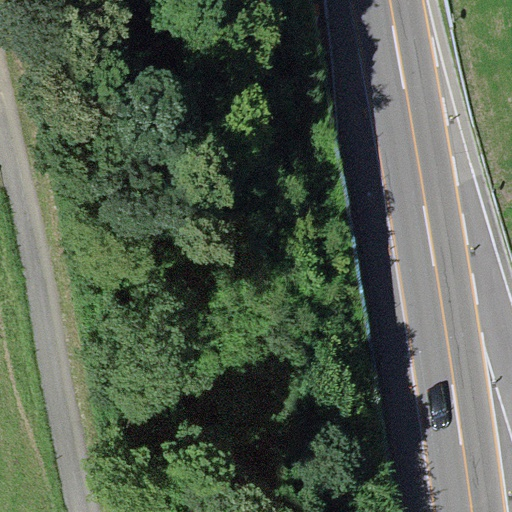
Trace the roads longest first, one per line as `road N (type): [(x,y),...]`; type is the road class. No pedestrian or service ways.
road 1 (motorway): [(381,0),(461,511)]
road 2 (track): [(70,511),(0,244)]
